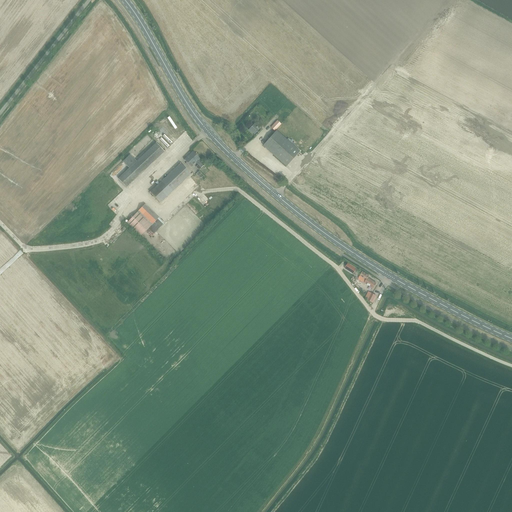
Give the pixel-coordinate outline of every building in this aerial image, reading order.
[(279,110),(290,100),(288,98),(282,102),(276,106),(279,110)] [(274,130),(281,123),(277,120),(271,127),(274,130)] [(252,132),(255,134),(261,127),(258,124),(257,126),(254,124),(249,130),(251,133),(252,132)] [(166,132),(170,136),(175,132),(171,128),(166,132)] [(263,146),(286,166),(299,151),(277,131),(263,146)] [(101,195),(109,204),(164,152),(156,143),(136,161),(130,155),(123,162),(129,168),(101,195)] [(201,167),(204,165),(199,159),(200,159),(193,151),(184,159),(187,162),(185,163),(187,165),(188,164),(191,167),(196,162),(198,164),(196,167),(199,169),(201,167)] [(160,203),(191,174),(180,163),(159,183),(157,181),(155,182),(157,185),(150,192),(160,203)] [(120,175),(125,170),(121,166),(116,171),(120,175)] [(123,200),(119,204),(116,202),(120,198),(119,197),(112,204),(121,213),(125,209),(123,207),(126,204),(123,200)] [(164,223),(145,204),(141,200),(122,218),(127,223),(141,236),(146,231),(152,236),(164,223)] [(357,269),(348,263),(345,268),(353,274),(357,269)] [(368,278),(368,276),(362,272),(359,277),(364,279),(363,281),(365,283),(364,283),(373,288),(376,283),(367,278),(368,278)]
